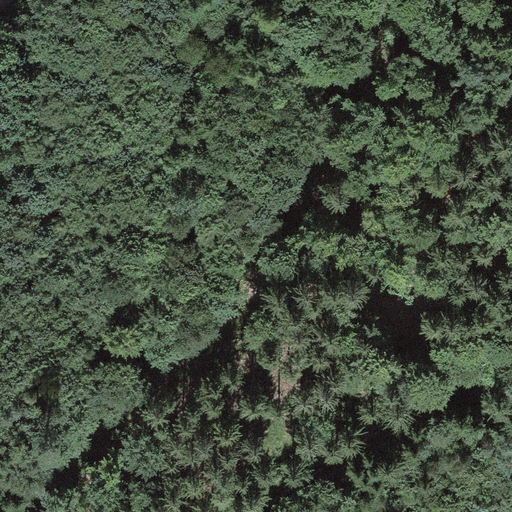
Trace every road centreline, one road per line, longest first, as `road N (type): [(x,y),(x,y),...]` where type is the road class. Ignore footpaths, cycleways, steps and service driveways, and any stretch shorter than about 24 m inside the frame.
road 1 (track): [(438,0),(367,77),(288,238),(239,307),(66,454),(12,511)]
road 2 (track): [(244,511),(511,342)]
